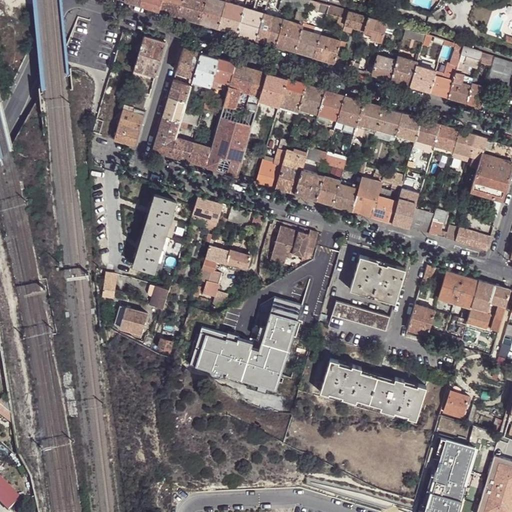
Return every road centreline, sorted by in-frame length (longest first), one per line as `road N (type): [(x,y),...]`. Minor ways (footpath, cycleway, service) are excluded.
road 1 (residential): [(493,268),(137,163)]
road 2 (residential): [(179,30),(511,130)]
road 3 (residential): [(187,511),(222,499),(292,495),(349,511)]
road 4 (tertiary): [(63,0),(0,131)]
road 5 (residential): [(137,163),(179,30)]
